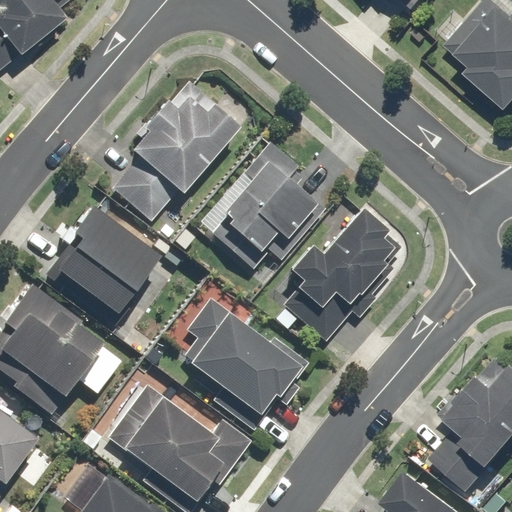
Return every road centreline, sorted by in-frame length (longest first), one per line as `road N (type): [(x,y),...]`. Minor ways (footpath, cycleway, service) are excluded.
road 1 (residential): [(474,207),(212,0)]
road 2 (residential): [(489,284),(293,511)]
road 3 (residential): [(160,0),(0,202)]
